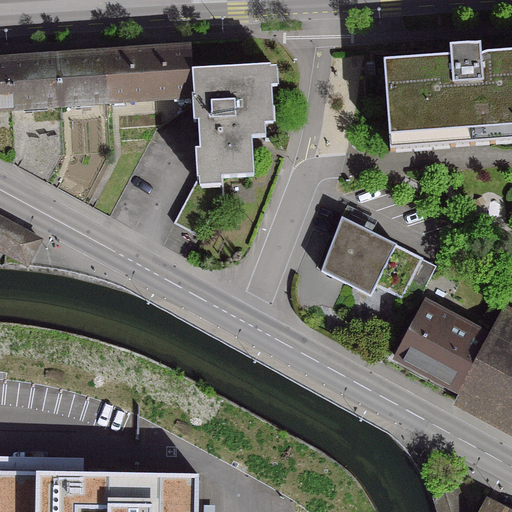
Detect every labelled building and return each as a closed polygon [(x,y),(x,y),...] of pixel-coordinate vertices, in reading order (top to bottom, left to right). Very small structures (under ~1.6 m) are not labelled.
[(381,63),(387,137),(511,127),(511,53),(479,56),(478,46),(447,48),(448,58),(381,63)] [(104,104),(191,98),(187,49),(101,55),(104,104)] [(260,100),(269,99),(267,68),(190,73),(189,49),(187,49),(191,98),(191,106),(192,123),(197,122),(198,152),(194,152),(195,180),(172,224),(198,238),(221,195),(221,178),(251,177),(249,138),(263,138),(260,100)] [(57,107),(104,104),(101,55),(54,58),(57,107)] [(10,111),(57,107),(54,58),(6,62),(10,111)] [(0,111),(10,111),(6,62),(0,62),(0,111)] [(38,241),(0,219),(0,253),(25,266),(38,241)] [(430,276),(415,268),(419,260),(340,220),(320,272),(368,296),(373,286),(414,306),(430,276)] [(478,339),(419,307),(393,357),(459,392),(492,331),(490,331),(487,337),(481,334),(478,339)] [(511,342),(492,331),(459,392),(511,420),(511,342)] [(0,456),(0,511),(198,511),(199,474),(84,471),(84,458),(0,456)] [(459,511),(453,490),(431,497),(435,511),(459,511)] [(504,511),(485,501),(479,511),(504,511)]
